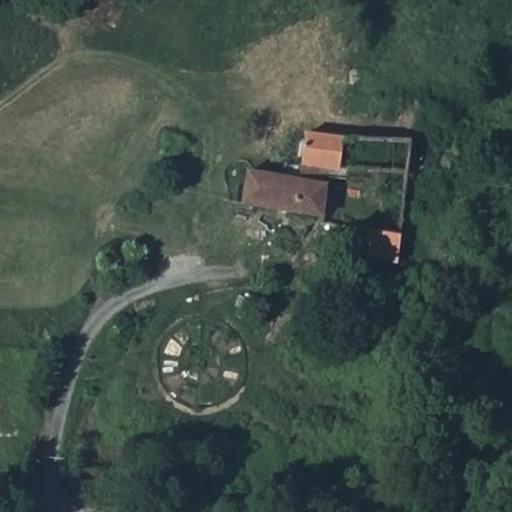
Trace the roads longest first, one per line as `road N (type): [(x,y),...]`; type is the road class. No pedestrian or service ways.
road 1 (residential): [(50,511),(57,433),(105,296),(342,261)]
road 2 (track): [(105,296),(112,165),(133,114),(162,105),(224,107)]
